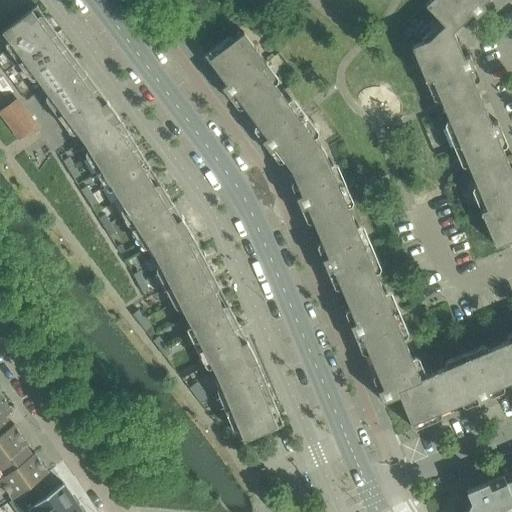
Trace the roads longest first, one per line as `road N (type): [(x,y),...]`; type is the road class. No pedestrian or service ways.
road 1 (tertiary): [(369,494),(258,227),(100,0)]
road 2 (residential): [(117,511),(0,344)]
road 3 (residential): [(369,494),(511,435)]
